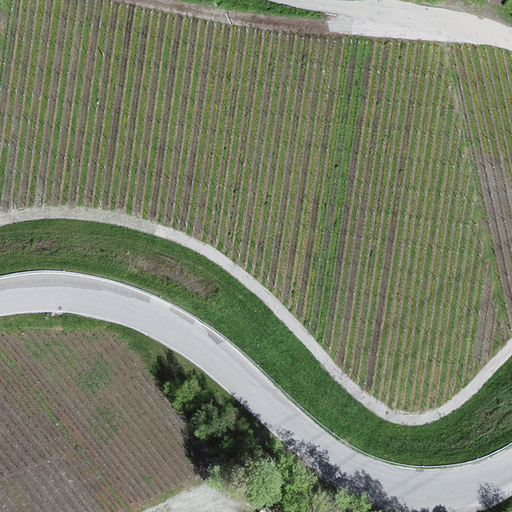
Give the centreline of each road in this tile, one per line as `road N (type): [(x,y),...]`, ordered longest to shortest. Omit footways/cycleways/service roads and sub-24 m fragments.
road 1 (tertiary): [(0,298),(83,294),(163,324),(331,457),(391,491),(453,495),(511,471)]
road 2 (track): [(468,28),(292,25),(160,0)]
road 3 (track): [(468,28),(290,0)]
